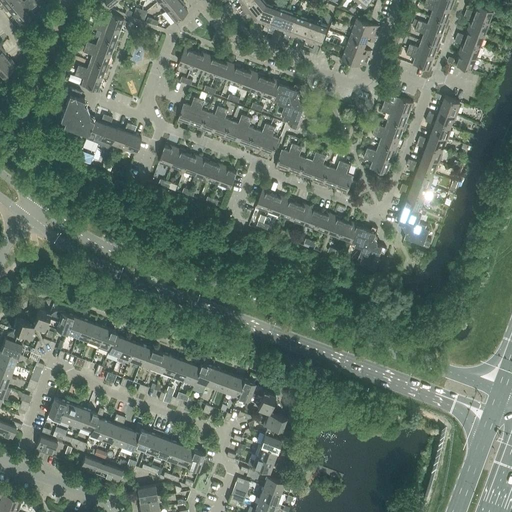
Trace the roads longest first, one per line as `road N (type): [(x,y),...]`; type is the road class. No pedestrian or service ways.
road 1 (tertiary): [(25,216),(114,273),(491,413)]
road 2 (tertiary): [(500,390),(109,250),(37,199)]
road 3 (residential): [(216,511),(234,466),(216,458),(226,431),(48,366),(13,467)]
road 4 (residential): [(161,127),(380,211),(425,97)]
road 5 (residential): [(201,5),(235,43),(354,85),(368,78),(399,0)]
road 6 (residential): [(141,113),(167,36),(201,5)]
